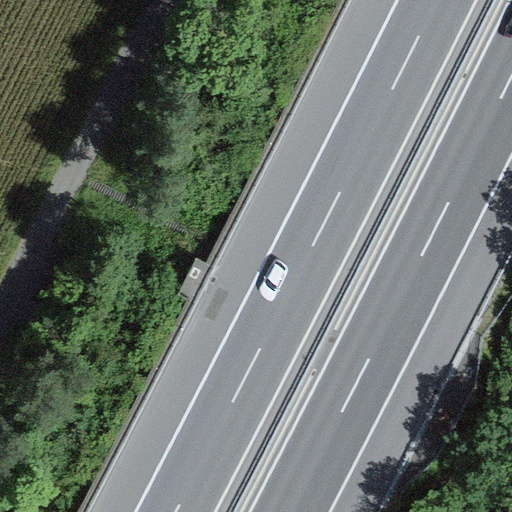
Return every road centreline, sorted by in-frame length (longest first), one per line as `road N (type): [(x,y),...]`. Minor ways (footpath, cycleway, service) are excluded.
road 1 (motorway): [(436,0),(175,511)]
road 2 (motorway): [(289,511),(511,75)]
